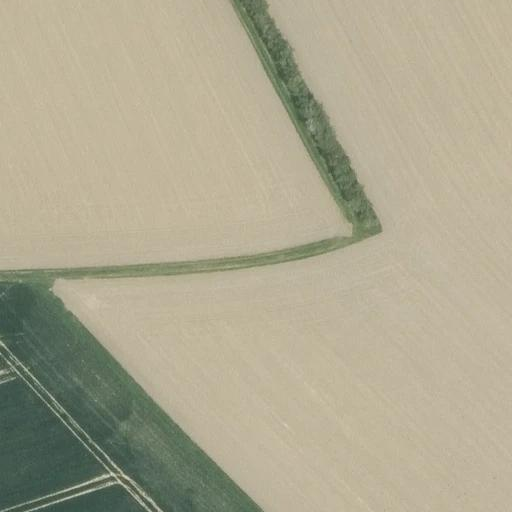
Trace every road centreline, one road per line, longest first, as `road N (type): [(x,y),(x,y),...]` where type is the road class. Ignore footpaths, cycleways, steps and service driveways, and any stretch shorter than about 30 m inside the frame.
road 1 (track): [(238,0),(352,218),(340,239),(263,258),(0,277)]
road 2 (track): [(255,511),(29,277)]
